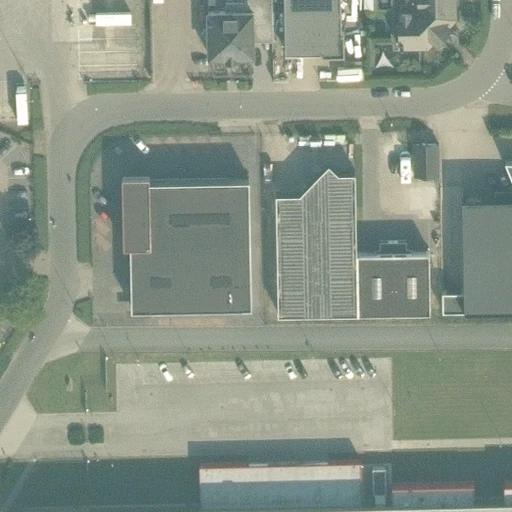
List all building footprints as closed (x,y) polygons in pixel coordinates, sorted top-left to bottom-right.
[(339,0),(283,0),(285,52),(321,52),(321,55),(344,54),(343,32),(340,32),(339,0)] [(405,0),(398,5),(398,10),(398,26),(396,26),(394,31),(394,35),(396,40),(398,40),(399,47),(427,47),(434,39),(437,42),(449,29),(447,26),(454,19),(453,0),(405,0)] [(272,33),(272,1),(225,2),(225,11),(207,12),(207,27),(203,29),(200,34),(200,38),(203,42),(208,44),(208,57),(253,56),(253,41),(257,41),(257,33),(272,33)] [(396,148),(383,148),(384,161),(409,160),(409,144),(409,135),(396,136),(396,148)] [(437,144),(413,144),(413,177),(438,177),(437,144)] [(511,162),(505,162),(511,180),(511,197),(461,198),(463,291),(441,291),(442,311),(511,310),(511,162)] [(357,313),(356,253),(355,172),(319,173),(299,193),(275,193),(277,314),(357,313)] [(149,174),(122,175),(123,245),(130,245),(131,308),(131,309),(151,308),(251,306),(248,179),(149,181),(149,174)] [(437,190),(410,190),(410,210),(410,215),(410,223),(437,223),(437,215),(437,190)] [(356,253),(357,313),(430,312),(428,251),(406,252),(406,241),(379,241),(379,252),(356,253)] [(200,504),(22,509),(22,511),(511,511),(511,481),(503,481),(503,497),(473,498),(472,482),(391,484),(392,500),(361,501),(360,461),(327,461),(327,463),(295,466),(267,466),(267,464),(248,464),(248,463),(199,464),(200,504)]
